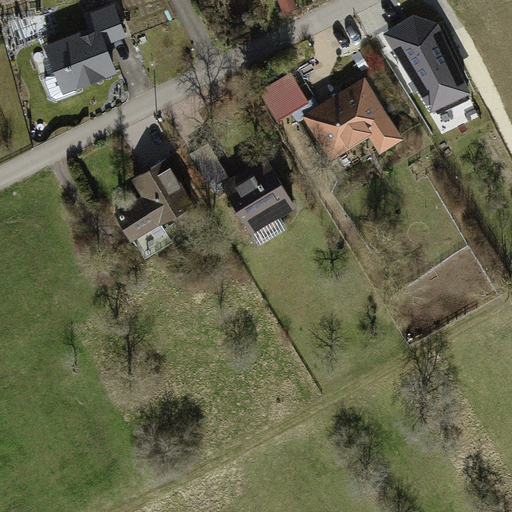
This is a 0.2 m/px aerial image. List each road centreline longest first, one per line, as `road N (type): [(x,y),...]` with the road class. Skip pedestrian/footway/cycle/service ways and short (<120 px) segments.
road 1 (unclassified): [(0,180),(363,0)]
road 2 (track): [(440,0),(511,130)]
